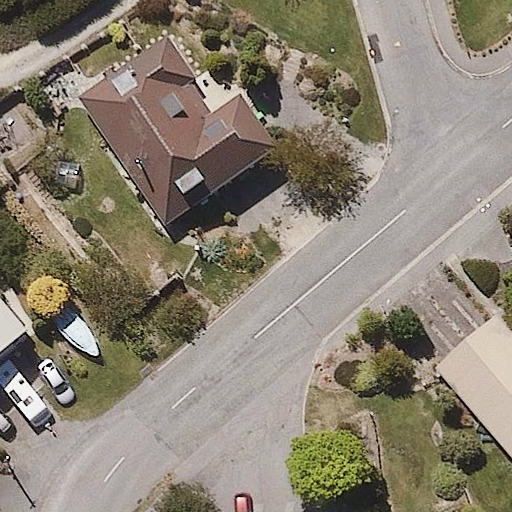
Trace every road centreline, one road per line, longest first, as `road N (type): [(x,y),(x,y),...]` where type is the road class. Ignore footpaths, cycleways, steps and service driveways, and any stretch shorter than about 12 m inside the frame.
road 1 (residential): [(86,511),(116,465),(171,407),(461,162)]
road 2 (residential): [(461,162),(419,94),(393,0)]
